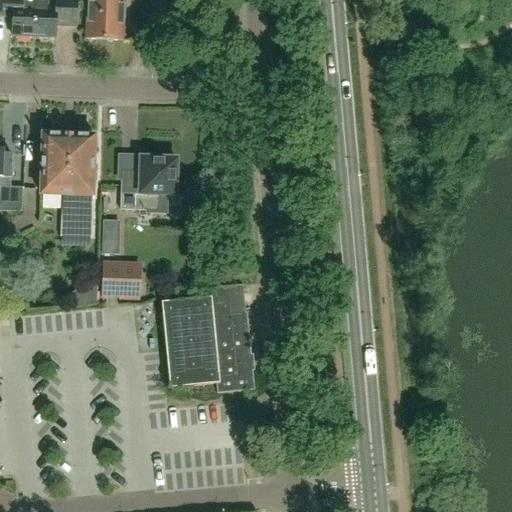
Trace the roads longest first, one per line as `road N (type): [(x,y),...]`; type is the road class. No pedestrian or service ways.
road 1 (secondary): [(371,495),(331,0)]
road 2 (residential): [(295,499),(260,90)]
road 3 (residential): [(260,90),(0,83)]
road 4 (residential): [(137,511),(295,499)]
